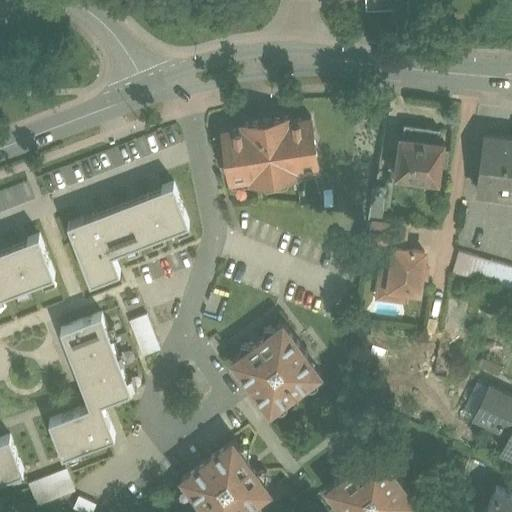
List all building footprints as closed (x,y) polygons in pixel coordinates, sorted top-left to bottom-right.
[(365,0),(366,9),(391,8),(391,3),(391,0),(365,0)] [(409,24),(408,2),(391,3),(391,8),(392,25),(409,24)] [(312,116),(292,119),(291,115),(244,122),(244,126),(224,130),(232,179),(252,176),(253,181),(300,173),(299,169),(320,166),(312,116)] [(440,129),(406,124),(404,136),(402,136),(397,175),(440,180),(442,164),(447,164),(450,148),(444,147),(445,141),(439,141),(440,129)] [(511,137),(484,133),(476,192),(511,196),(511,137)] [(170,172),(61,212),(86,280),(119,268),(110,245),(187,216),(170,172)] [(387,187),(374,185),(370,217),(382,218),(387,187)] [(407,225),(375,221),(372,244),(396,247),(396,246),(404,247),(407,225)] [(38,231),(0,245),(0,294),(54,274),(38,231)] [(404,247),(396,246),(396,247),(391,286),(420,290),(425,250),(404,247)] [(511,264),(460,249),(454,271),(511,287),(511,264)] [(137,384),(107,304),(61,321),(89,397),(45,413),(60,452),(115,432),(102,396),(137,384)] [(132,318),(146,354),(164,347),(151,311),(132,318)] [(323,372),(284,320),(276,326),(266,324),(264,335),(253,343),(242,342),(241,352),(233,358),(271,410),(323,372)] [(511,393),(489,383),(489,385),(493,387),(479,416),(474,414),(473,415),(509,433),(502,448),(511,453),(511,393)] [(0,476),(25,467),(11,427),(0,431),(0,476)] [(251,446),(240,445),(234,437),(183,475),(209,511),(240,511),(272,488),(266,481),(268,470),(257,468),(249,457),(251,446)] [(400,511),(417,499),(379,448),(328,486),(347,511),(400,511)] [(41,501),(77,488),(69,466),(33,480),(41,501)] [(511,511),(511,492),(499,486),(487,511),(511,511)]
